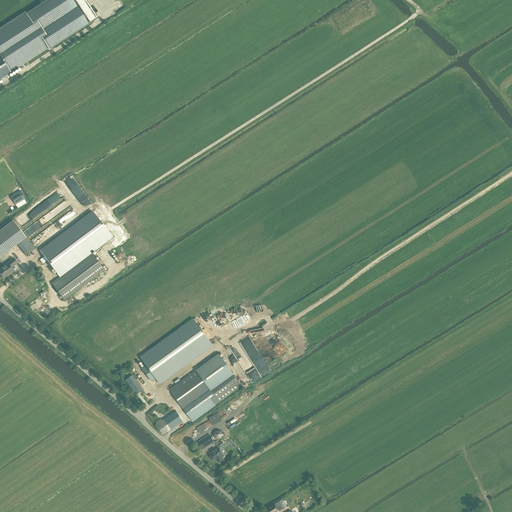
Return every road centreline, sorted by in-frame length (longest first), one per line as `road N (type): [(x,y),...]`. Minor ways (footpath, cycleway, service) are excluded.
road 1 (track): [(35,253),(89,210),(99,218),(406,21),(418,10),(408,0)]
road 2 (unclassified): [(245,511),(0,300)]
